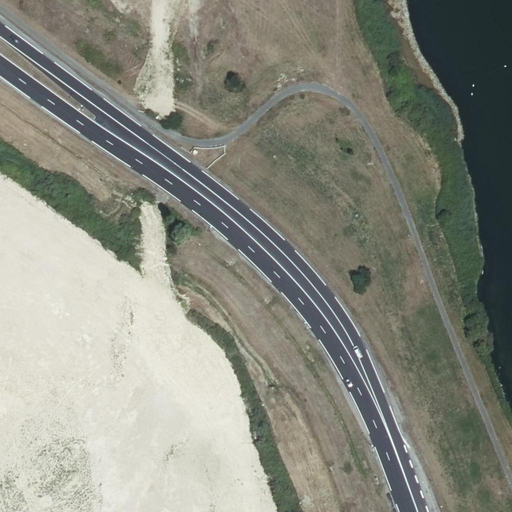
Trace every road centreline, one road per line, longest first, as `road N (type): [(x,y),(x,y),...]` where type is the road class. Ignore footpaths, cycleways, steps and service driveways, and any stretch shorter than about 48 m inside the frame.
road 1 (tertiary): [(417,511),(373,397),(326,310),(271,250),(177,170),(103,122)]
road 2 (tertiary): [(103,122),(0,29)]
